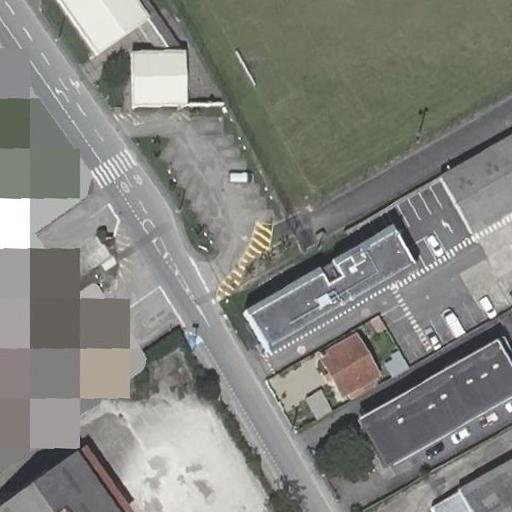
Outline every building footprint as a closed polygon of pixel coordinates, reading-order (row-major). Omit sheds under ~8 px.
[(58,0),(97,54),(139,25),(147,19),(133,0),(58,0)] [(133,0),(147,19),(139,25),(159,54),(183,53),(144,0),(133,0)] [(185,104),(183,53),(159,54),(130,55),(132,107),(185,104)] [(511,209),(511,138),(441,179),(471,233),(511,209)] [(382,253),(400,247),(395,231),(376,237),(382,253)] [(356,251),(252,310),(272,346),(377,287),(356,251)] [(55,279),(41,289),(62,320),(76,311),(55,279)] [(511,320),(508,313),(404,372),(412,386),(511,329),(511,320)] [(372,379),(377,377),(355,339),(320,358),(342,397),(358,387),(361,392),(375,384),(372,379)] [(365,428),(390,471),(511,400),(511,362),(503,348),(365,428)] [(110,511),(71,457),(0,507),(0,511),(110,511)] [(511,511),(511,463),(453,496),(454,498),(430,511),(511,511)]
